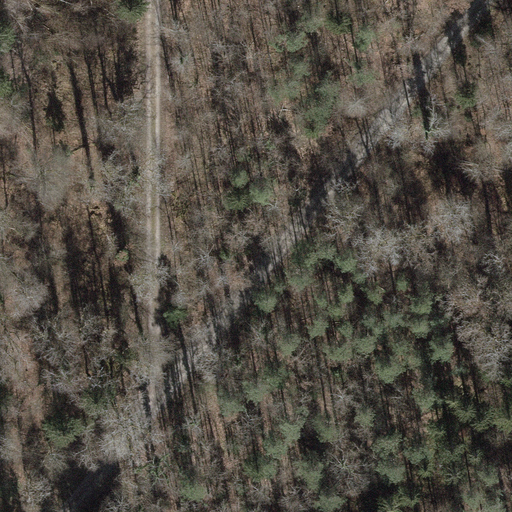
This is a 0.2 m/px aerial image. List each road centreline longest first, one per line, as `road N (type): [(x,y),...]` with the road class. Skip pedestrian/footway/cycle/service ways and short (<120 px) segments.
road 1 (track): [(62,511),(485,0)]
road 2 (track): [(154,404),(154,0)]
